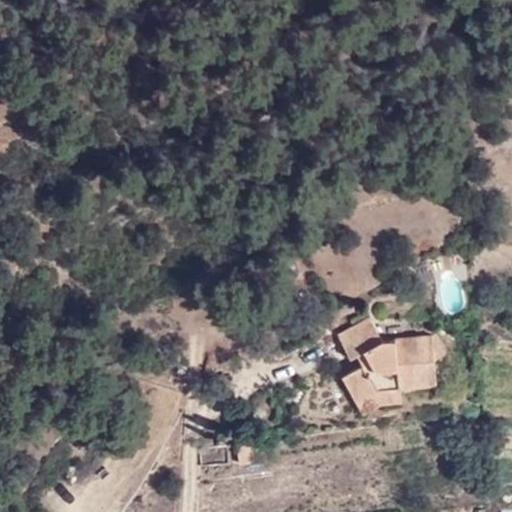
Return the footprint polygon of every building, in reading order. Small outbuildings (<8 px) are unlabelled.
[(373,364),(370,365),(426,356),(436,354),(420,334),(377,334),(359,317),(328,339),(347,361),(362,351),(373,364)] [(426,356),(370,365),(342,380),(357,408),(379,394),(385,390),(398,388),(437,382),(426,356)] [(379,394),(386,408),(402,405),(398,388),(385,390),(379,394)] [(379,394),(357,408),(365,420),(386,408),(379,394)] [(257,442),(235,442),(236,465),(259,464),(257,442)] [(222,446),(197,448),(197,469),(223,468),(222,446)]
